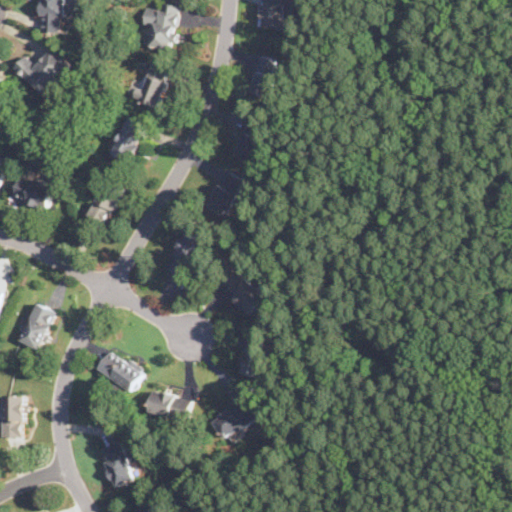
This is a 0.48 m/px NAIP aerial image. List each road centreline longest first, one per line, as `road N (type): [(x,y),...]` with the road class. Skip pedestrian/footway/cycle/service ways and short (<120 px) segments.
road 1 (residential): [(229,0),(219,70),(193,144),(66,371),(60,408),(67,466),(92,511)]
road 2 (residential): [(111,285),(0,234)]
